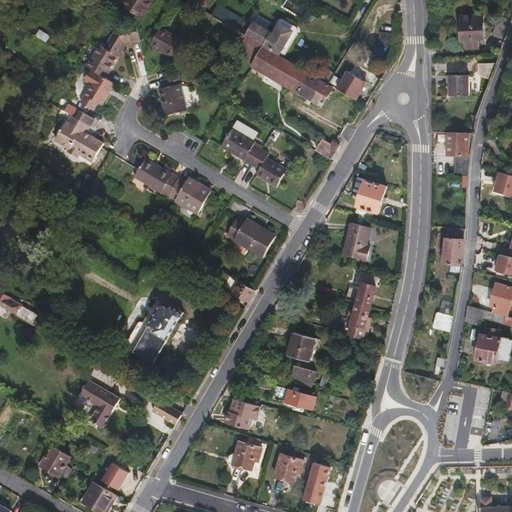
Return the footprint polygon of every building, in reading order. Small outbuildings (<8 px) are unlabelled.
[(124,0),(122,5),(140,15),(149,0),(124,0)] [(149,0),(140,15),(145,17),(154,0),(149,0)] [(477,39),(483,39),(482,15),(460,16),(461,40),(466,40),(466,48),(477,48),(477,39)] [(504,39),(511,20),(497,16),(490,34),(504,39)] [(141,39),(137,20),(128,22),(132,41),(141,39)] [(99,46),(87,67),(91,69),(105,78),(125,43),(132,41),(128,22),(119,24),(105,49),(99,46)] [(243,25),(240,30),(278,52),(284,40),(278,37),(253,22),(250,28),(243,25)] [(175,58),(185,40),(162,26),(152,44),(175,58)] [(297,34),(285,27),(278,37),(284,40),(278,52),(284,55),(297,34)] [(244,35),(235,49),(255,61),(264,47),(244,35)] [(309,73),(264,47),(255,61),(253,65),(298,92),(322,106),(333,87),(327,84),(309,73)] [(478,76),(489,78),(495,62),(478,63),(478,76)] [(102,105),(115,84),(105,78),(91,69),(84,81),(92,85),(82,102),(94,110),(98,103),(102,105)] [(356,101),(367,83),(348,73),(338,90),(340,92),(356,101)] [(166,116),(188,110),(179,75),(162,80),(164,88),(159,89),(166,116)] [(467,95),(468,75),(450,75),(449,95),(467,95)] [(94,119),(81,111),(77,118),(90,126),(94,119)] [(103,143),(86,133),(90,126),(77,118),(72,115),(68,123),(66,121),(55,140),(69,149),(67,152),(77,158),(79,155),(92,162),(103,143)] [(244,160),(256,141),(232,127),(221,146),(244,160)] [(467,155),(468,133),(448,132),(447,155),(452,155),(452,176),(466,176),(469,155),(467,155)] [(331,159),(339,146),(332,142),(328,148),(321,144),(316,151),(331,159)] [(266,157),(269,153),(261,149),(252,165),(259,169),(257,174),(276,186),(286,169),(266,157)] [(133,177),(167,197),(168,195),(178,179),(144,160),(133,177)] [(511,172),(497,170),(494,190),(511,192),(511,172)] [(188,179),(185,183),(178,179),(168,195),(176,199),(175,201),(198,214),(211,192),(188,179)] [(378,213),(387,186),(366,180),(357,206),(378,213)] [(245,217),(243,220),(236,216),(227,233),(234,237),(233,238),(262,255),(273,237),(257,229),(259,225),(245,217)] [(365,250),(371,228),(351,223),(342,254),(367,260),(370,252),(365,250)] [(273,237),(274,234),(259,225),(257,229),(273,237)] [(461,265),(464,228),(446,227),(443,264),(461,265)] [(511,271),(511,254),(498,252),(495,269),(511,271)] [(349,287),(346,300),(358,303),(370,307),(379,274),(359,270),(356,282),(364,283),(362,291),(349,287)] [(248,301),(254,290),(239,281),(232,292),(248,301)] [(489,306),(493,307),(491,312),(505,316),(511,293),(511,287),(496,283),(489,306)] [(9,298),(10,296),(0,290),(0,304),(15,313),(20,304),(9,298)] [(162,302),(162,303),(155,299),(142,322),(140,321),(136,322),(124,343),(125,347),(152,363),(182,312),(169,304),(168,306),(162,302)] [(366,322),(370,307),(358,303),(352,325),(345,323),(342,333),(365,340),(370,323),(366,322)] [(511,317),(505,316),(491,312),(467,305),(464,320),(479,324),(480,317),(511,326),(511,317)] [(450,331),(453,315),(436,312),(433,327),(450,331)] [(499,338),(500,330),(485,327),(483,335),(481,335),(476,359),(495,363),(496,357),(507,359),(511,341),(499,338)] [(315,339),(292,333),(286,356),(309,362),(315,339)] [(313,383),(315,372),(295,366),(292,377),(299,379),(298,381),(295,380),(294,383),(310,387),(311,382),(313,383)] [(110,393),(118,380),(97,367),(89,381),(91,382),(83,396),(100,406),(91,420),(104,427),(121,400),(110,393)] [(325,387),(329,374),(323,372),(319,386),(325,387)] [(312,409),(316,397),(289,390),(285,402),(312,409)] [(511,393),(502,391),(500,399),(506,400),(504,405),(511,406),(511,393)] [(257,419),(261,405),(236,398),(232,411),(229,410),(225,422),(249,429),(252,418),(257,419)] [(175,425),(182,413),(159,399),(152,411),(175,425)] [(71,440),(75,433),(67,428),(63,434),(71,440)] [(257,461),(262,448),(239,441),(235,454),(232,463),(232,464),(251,470),(254,460),(257,461)] [(66,465),(70,457),(54,447),(50,456),(47,454),(41,465),(68,480),(74,470),(66,465)] [(300,473),(304,460),(281,454),(274,476),(293,482),(297,472),(300,473)] [(113,479),(121,466),(108,458),(100,472),(106,475),(113,479)] [(330,468),(312,463),(302,501),(320,506),(330,468)] [(99,511),(104,511),(115,495),(94,482),(82,502),(99,511)] [(497,499),(491,499),(491,496),(480,497),(481,506),(479,507),(479,511),(511,511),(511,504),(498,506),(497,505),(497,499)]
